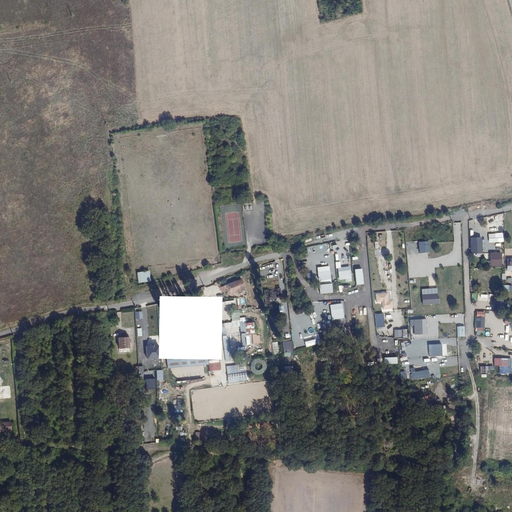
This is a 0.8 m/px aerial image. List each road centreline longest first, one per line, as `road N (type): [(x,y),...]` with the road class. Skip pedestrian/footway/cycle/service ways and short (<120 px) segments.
road 1 (residential): [(0,332),(70,309),(150,300),(228,278),(261,258),(354,230),(418,227),(511,207)]
road 2 (track): [(0,442),(126,451),(208,446),(298,467),(453,476)]
road 3 (unknown): [(466,218),(470,343)]
